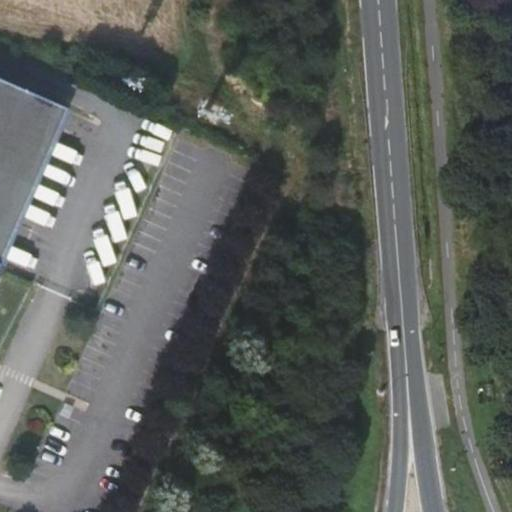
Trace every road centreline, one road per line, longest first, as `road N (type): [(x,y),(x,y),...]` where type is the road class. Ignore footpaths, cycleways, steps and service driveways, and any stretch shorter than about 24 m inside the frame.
road 1 (unknown): [(0,479),(30,495),(62,494),(211,174)]
road 2 (primary): [(404,328),(377,0)]
road 3 (primary): [(432,511),(404,328)]
road 4 (primary): [(404,328),(396,511)]
